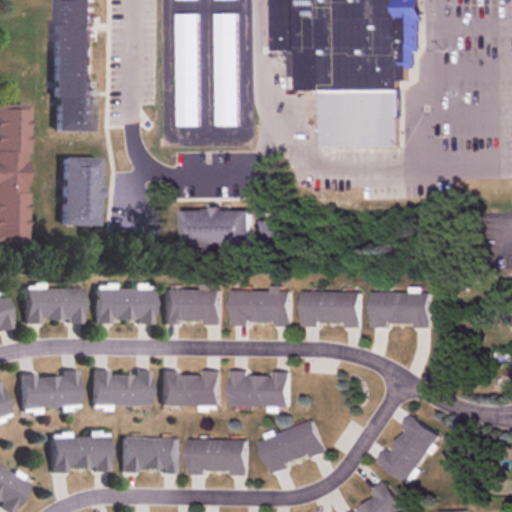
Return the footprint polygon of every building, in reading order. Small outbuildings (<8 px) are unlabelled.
[(90,0),(52,0),(51,131),(89,131),(90,0)] [(272,0),(272,50),(294,50),(293,90),(318,90),(318,147),(396,147),(396,86),(414,86),(414,0),(272,0)] [(175,127),(198,127),(198,14),(175,14),(175,127)] [(214,127),(236,127),(236,14),(214,14),(214,127)] [(21,105),(0,105),(0,242),(20,242),(21,105)] [(58,226),(95,226),(95,158),(58,158),(58,226)] [(249,249),(249,210),(182,210),(182,249),(249,249)] [(21,324),(78,324),(78,289),(21,289),(21,324)] [(149,324),(149,289),(92,289),(92,324),(149,324)] [(161,325),(219,326),(220,291),(161,290),(161,325)] [(232,291),(231,326),(289,326),(289,291),(232,291)] [(359,327),(360,294),(302,292),(301,326),(359,327)] [(429,327),(429,294),(372,292),(372,326),(429,327)] [(0,330),(8,329),(1,296),(0,296),(0,330)] [(90,406),(147,406),(147,371),(90,371),(90,406)] [(77,406),(75,372),(17,375),(19,409),(77,406)] [(160,406),(218,406),(218,372),(160,372),(160,406)] [(288,372),(229,372),(229,407),(288,407),(288,372)] [(407,483),(439,435),(409,415),(377,464),(407,483)] [(324,453),(311,421),(258,443),(270,474),(324,453)] [(105,436),(47,437),(47,473),(105,473),(105,436)] [(176,440),(118,439),(118,474),(175,475),(176,440)] [(188,475),(246,475),(246,441),(188,441),(188,475)] [(0,508),(7,511),(11,511),(26,483),(0,470),(0,508)] [(403,511),(408,508),(383,482),(350,511),(403,511)]
